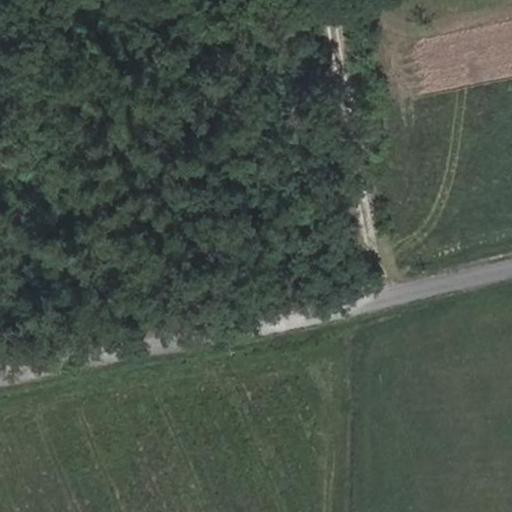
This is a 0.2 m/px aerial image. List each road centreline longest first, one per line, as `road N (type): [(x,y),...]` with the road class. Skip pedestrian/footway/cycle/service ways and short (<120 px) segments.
road 1 (residential): [(0,377),(511,269)]
road 2 (unknown): [(373,303),(339,0)]
